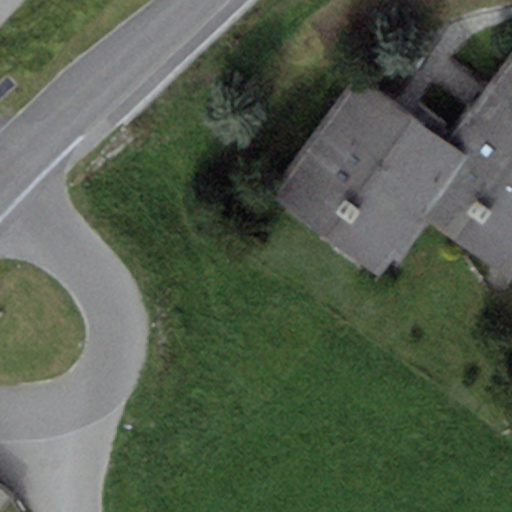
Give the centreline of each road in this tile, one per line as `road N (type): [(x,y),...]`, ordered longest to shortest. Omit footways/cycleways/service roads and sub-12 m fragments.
road 1 (residential): [(0,179),(77,256),(112,313),(105,376),(95,390),(53,409),(72,511)]
road 2 (tertiary): [(0,174),(188,0)]
